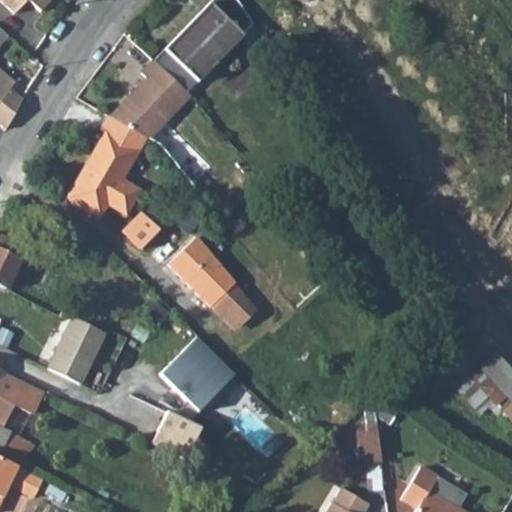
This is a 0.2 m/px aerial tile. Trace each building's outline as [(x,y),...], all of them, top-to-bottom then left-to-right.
[(1,0),(14,11),(24,0),(27,0),(38,10),(47,0),(1,0)] [(236,0),(211,0),(152,61),(185,91),(208,69),(226,51),(253,23),(236,0)] [(144,80),(109,118),(145,139),(148,141),(189,95),(185,91),(152,61),(139,75),(144,80)] [(0,79),(24,99),(28,93),(0,69),(0,79)] [(0,123),(7,129),(8,129),(24,99),(0,79),(0,123)] [(104,133),(94,151),(127,170),(145,139),(109,118),(106,116),(98,130),(104,133)] [(127,170),(94,151),(66,199),(98,218),(107,204),(125,214),(139,190),(122,180),(127,170)] [(128,235),(141,248),(158,230),(145,217),(128,235)] [(2,234),(0,239),(0,248),(20,258),(25,247),(2,234)] [(193,236),(166,265),(208,306),(209,305),(231,326),(253,306),(232,282),(193,236)] [(0,285),(5,288),(20,258),(0,248),(0,285)] [(51,367),(41,389),(41,390),(73,406),(83,385),(78,383),(103,330),(72,316),(48,367),(51,367)] [(199,334),(160,372),(198,411),(237,373),(199,334)] [(511,361),(506,357),(493,374),(511,388),(511,361)] [(30,413),(41,390),(41,389),(3,371),(0,369),(0,457),(16,466),(17,466),(18,466),(24,452),(4,442),(9,432),(0,427),(11,404),(30,413)] [(187,459),(204,428),(169,410),(153,441),(187,459)] [(389,456),(380,416),(371,418),(373,425),(362,427),(370,459),(389,456)] [(9,432),(4,442),(24,452),(29,443),(9,432)] [(0,457),(0,497),(6,485),(32,498),(42,478),(18,466),(17,466),(16,466),(0,457)] [(422,464),(403,496),(419,506),(415,511),(468,511),(457,505),(465,491),(422,464)] [(363,511),(370,501),(342,485),(332,500),(330,499),(321,511),(363,511)]
